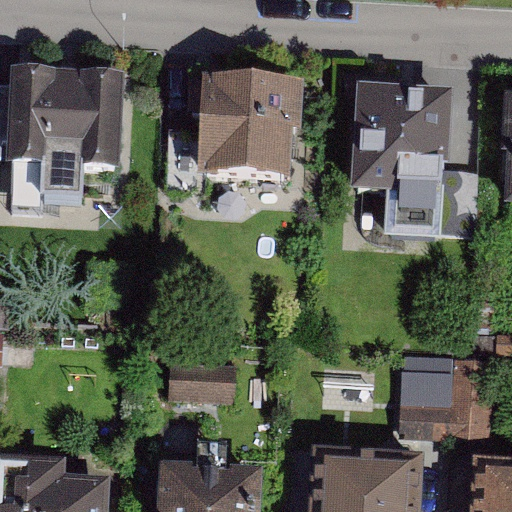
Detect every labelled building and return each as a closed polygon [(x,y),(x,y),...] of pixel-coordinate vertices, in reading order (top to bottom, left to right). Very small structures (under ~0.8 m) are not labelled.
[(119,89),(7,85),(4,232),(115,236),(119,89)] [(301,100),(197,96),(193,196),(297,200),(301,100)] [(446,117),(349,115),(348,208),(444,209),(446,117)] [(506,368),(410,362),(405,438),(502,444),(506,368)] [(416,511),(419,477),(311,468),(307,511),(416,511)] [(257,511),(258,489),(151,483),(149,511),(257,511)] [(511,511),(511,487),(462,483),(459,511),(511,511)] [(108,511),(110,493),(0,485),(0,511),(108,511)]
